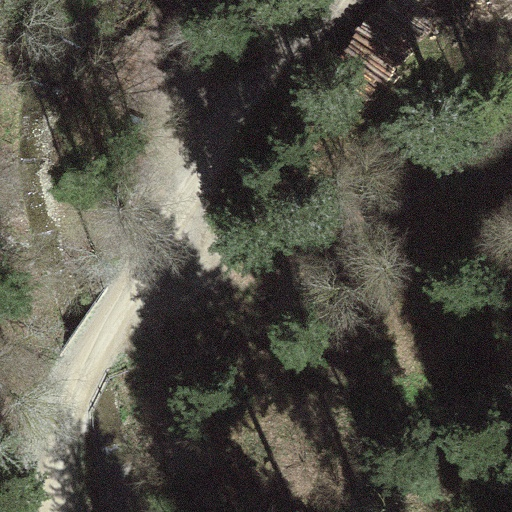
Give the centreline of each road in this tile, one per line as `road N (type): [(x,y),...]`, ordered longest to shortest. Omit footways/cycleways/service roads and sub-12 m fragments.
road 1 (track): [(339,0),(234,111),(73,381),(60,413),(51,511)]
road 2 (track): [(138,272),(227,301),(258,333),(511,454)]
